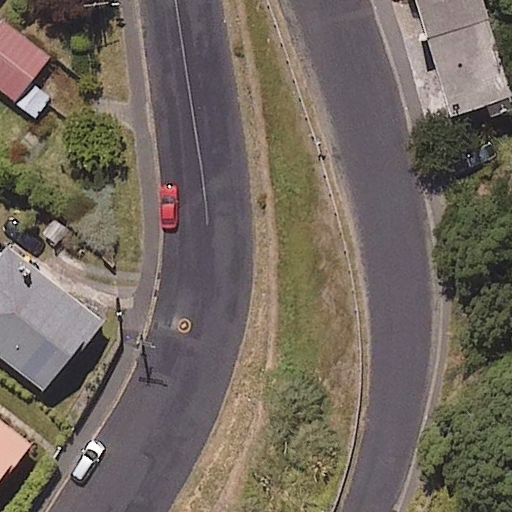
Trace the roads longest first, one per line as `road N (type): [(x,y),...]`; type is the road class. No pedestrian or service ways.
road 1 (residential): [(114,511),(172,424),(196,358),(207,288),(209,205),(178,0)]
road 2 (residential): [(323,0),(378,160),(401,258),(404,348),(368,511)]
